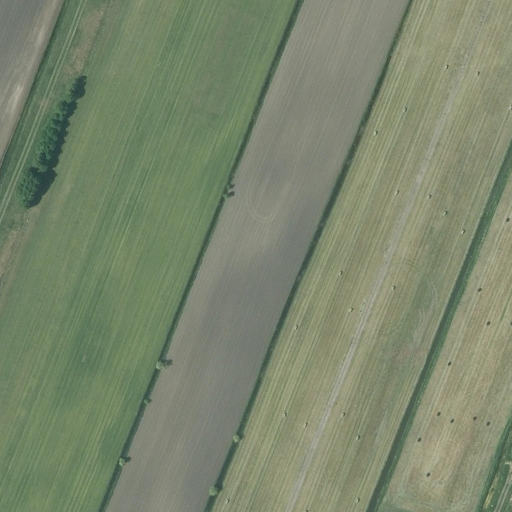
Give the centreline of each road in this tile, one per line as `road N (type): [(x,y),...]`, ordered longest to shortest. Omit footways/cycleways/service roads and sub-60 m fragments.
road 1 (track): [(287,511),(488,0)]
road 2 (track): [(76,0),(0,201)]
